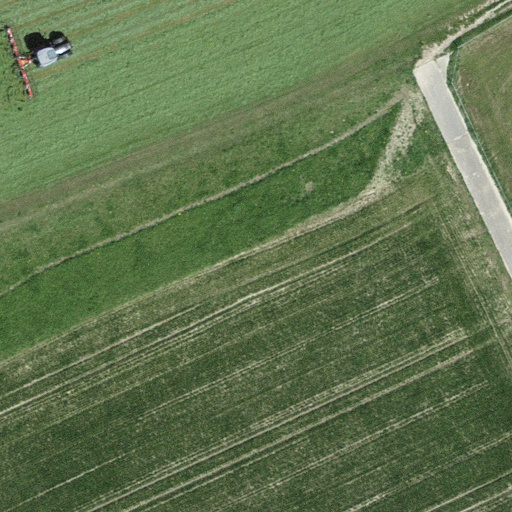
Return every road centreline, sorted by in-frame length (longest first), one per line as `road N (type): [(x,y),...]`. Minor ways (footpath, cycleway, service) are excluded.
road 1 (track): [(0,216),(414,54),(504,0)]
road 2 (track): [(511,258),(414,54)]
